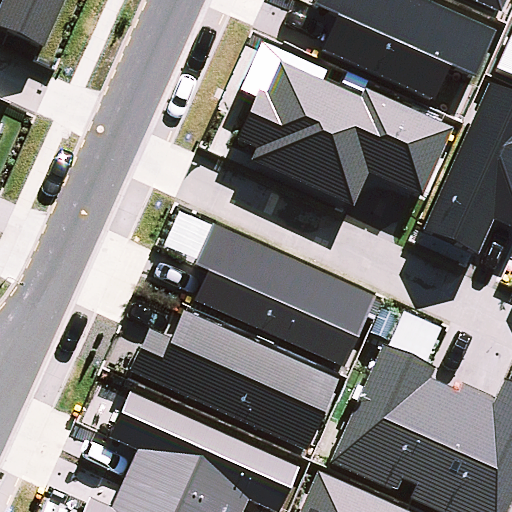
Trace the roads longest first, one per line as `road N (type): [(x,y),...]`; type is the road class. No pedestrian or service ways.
road 1 (residential): [(511,321),(112,141)]
road 2 (residential): [(112,141),(0,376)]
road 3 (residential): [(176,0),(112,141)]
